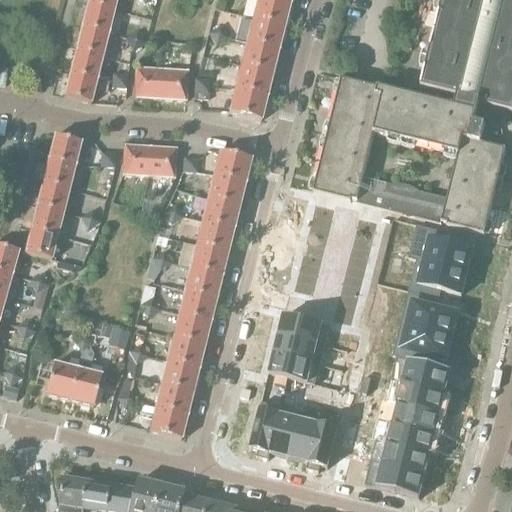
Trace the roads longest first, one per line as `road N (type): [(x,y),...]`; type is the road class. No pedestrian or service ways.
road 1 (residential): [(197,468),(276,151)]
road 2 (residential): [(276,151),(181,127),(65,121),(0,106)]
road 3 (residential): [(371,511),(197,468)]
road 4 (residential): [(197,468),(30,427)]
road 5 (residential): [(276,151),(313,0)]
road 6 (tertiary): [(477,511),(511,372)]
